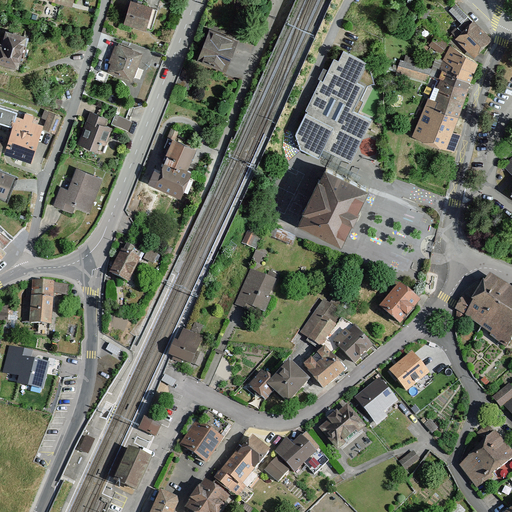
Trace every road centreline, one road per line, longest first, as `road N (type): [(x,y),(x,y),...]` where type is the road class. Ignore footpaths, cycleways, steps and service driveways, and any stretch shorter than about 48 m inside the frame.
road 1 (residential): [(28,268),(45,184),(106,0)]
road 2 (unclassified): [(196,0),(104,239),(88,256)]
road 3 (unclassified): [(88,256),(89,379),(40,511)]
road 4 (residential): [(193,391),(268,427),(308,415),(414,329)]
road 5 (residential): [(462,262),(449,235),(510,20)]
road 6 (residential): [(453,349),(475,397),(453,461),(486,511)]
road 7 (residential): [(193,391),(133,511)]
